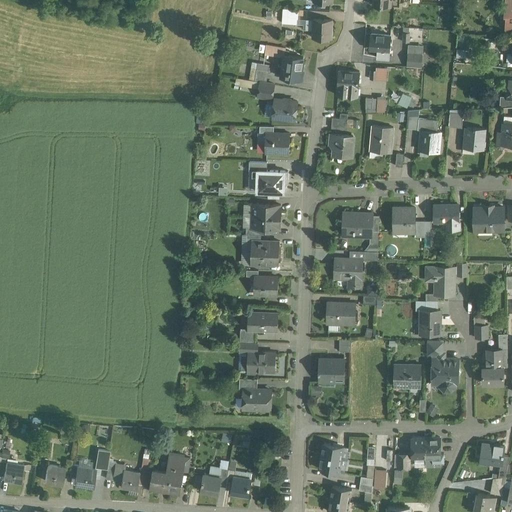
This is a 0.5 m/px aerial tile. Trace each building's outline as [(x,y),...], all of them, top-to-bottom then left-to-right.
[(298,9),(283,8),(282,22),(297,23),(298,9)] [(332,19),(313,18),(313,19),(311,19),(307,19),(306,29),(313,29),(313,37),(332,38),(332,19)] [(390,35),(371,33),(370,49),(378,50),(377,58),(389,59),(389,51),(390,35)] [(286,47),(266,44),(265,54),(284,57),(284,54),(285,54),(286,47)] [(408,53),(422,54),(423,54),(424,45),(409,45),(408,53)] [(408,53),(407,67),(421,68),(422,54),(408,53)] [(285,54),(284,54),(284,57),(281,77),(302,80),(303,71),(302,71),(303,57),(285,54)] [(223,59),(221,72),(230,73),(232,60),(223,59)] [(257,68),(258,62),(247,60),(244,79),(249,79),(255,81),(257,68)] [(258,62),(257,68),(269,70),(270,64),(258,62)] [(377,71),(377,80),(387,80),(387,68),(377,67),(377,71)] [(269,70),(257,68),(255,81),(261,82),(266,83),(269,70)] [(359,71),(339,70),(337,96),(347,96),(347,95),(357,95),(359,71)] [(255,81),(249,79),(247,87),(259,89),(261,82),(255,81)] [(266,83),(261,82),(259,89),(258,96),(272,98),(274,84),(266,83)] [(403,92),(398,103),(408,107),(412,96),(403,92)] [(508,97),(500,96),(500,107),(511,106),(511,97),(508,97)] [(297,101),(275,98),(273,117),(295,120),(297,101)] [(367,98),(366,109),(378,110),(378,99),(367,98)] [(378,99),(378,110),(385,111),(386,99),(378,99)] [(419,110),(408,111),(407,127),(417,129),(419,118),(419,110)] [(463,114),(450,113),(449,126),(462,127),(463,114)] [(340,118),(332,118),(331,128),(347,130),(348,119),(340,118)] [(438,120),(419,118),(417,129),(422,129),(422,130),(423,130),(422,139),(421,138),(421,147),(429,148),(429,150),(438,151),(440,131),(437,130),(438,120)] [(511,123),(503,122),(503,131),(498,131),(496,146),(499,148),(502,149),(504,147),(505,144),(511,145),(511,123)] [(393,127),(372,125),(370,150),(391,152),(393,127)] [(474,127),(467,126),(467,127),(466,136),(465,144),(473,145),(473,148),(483,148),(485,128),(476,127),(474,127)] [(274,132),(266,132),(265,153),(289,154),(290,133),(274,132)] [(353,136),(330,134),(329,145),(334,145),(334,155),(351,157),(353,136)] [(404,154),(397,153),(395,166),(403,167),(404,154)] [(267,162),(249,161),(249,170),(257,171),(257,170),(267,170),(267,162)] [(267,170),(257,170),(257,171),(257,192),(285,193),(285,180),(288,180),(288,171),(267,170)] [(281,205),(253,204),(252,227),(264,228),(280,229),(281,205)] [(459,204),(434,205),(434,206),(434,214),(434,221),(446,220),(446,228),(459,228),(459,204)] [(493,207),(493,205),(484,205),(484,207),(474,207),(474,217),(472,219),(472,224),(474,226),(474,230),(504,230),(504,206),(493,207)] [(416,220),(415,207),(393,207),(394,231),(415,231),(416,231),(416,220)] [(373,213),(343,212),(342,235),(354,235),(354,231),(373,232),(373,215),(373,213)] [(365,249),(367,251),(378,251),(380,215),(373,215),(373,232),(372,236),(370,236),(370,243),(365,249)] [(425,220),(416,220),(416,231),(415,231),(415,236),(425,236),(425,220)] [(432,220),(425,220),(425,236),(432,236),(432,231),(433,231),(434,226),(432,226),(432,220)] [(261,240),(252,240),(251,264),(279,265),(280,241),(261,240)] [(367,251),(351,250),(351,258),(363,258),(363,259),(378,259),(378,251),(367,251)] [(351,258),(335,257),(334,277),(349,278),(349,286),(361,286),(362,278),(363,259),(363,258),(351,258)] [(467,263),(458,262),(458,274),(467,275),(467,263)] [(455,266),(436,266),(427,266),(427,279),(428,279),(428,278),(436,278),(436,293),(439,293),(454,294),(455,266)] [(259,276),(255,276),(254,293),(278,294),(279,277),(259,276)] [(368,285),(368,294),(377,295),(377,285),(368,285)] [(368,294),(364,294),(363,303),(377,304),(377,295),(368,294)] [(439,300),(426,300),(426,309),(438,309),(439,300)] [(356,302),(328,301),(327,322),(329,322),(341,323),(355,323),(356,302)] [(426,309),(421,309),(421,333),(440,334),(440,309),(438,309),(426,309)] [(277,312),(249,311),(248,328),(248,329),(255,329),(276,330),(277,326),(278,325),(278,323),(278,322),(278,321),(277,321),(277,312)] [(341,323),(329,322),(328,330),(340,330),(341,323)] [(486,324),(475,325),(475,338),(488,337),(488,324),(486,324)] [(248,328),(240,327),(240,341),(255,342),(255,329),(248,329),(248,328)] [(507,333),(499,334),(500,348),(508,348),(507,333)] [(351,338),(340,338),(339,351),(351,351),(351,338)] [(427,340),(427,352),(434,352),(441,352),(441,351),(441,340),(427,340)] [(255,342),(240,341),(240,351),(249,351),(258,351),(258,342),(255,342)] [(508,367),(508,348),(500,348),(487,348),(487,367),(482,367),(483,383),(505,382),(504,367),(508,367)] [(258,351),(249,351),(240,351),(239,371),(255,372),(257,370),(275,370),(275,368),(276,366),(276,362),(275,361),(276,352),(258,351)] [(345,358),(319,358),(319,380),(336,380),(336,376),(343,376),(344,377),(345,377),(345,358)] [(433,358),(432,382),(440,382),(441,385),(442,388),(445,389),(448,390),(451,390),(453,388),(455,386),(455,383),(458,383),(459,373),(461,371),(459,368),(459,359),(446,358),(433,358)] [(421,365),(395,364),(394,386),(421,386),(421,365)] [(258,378),(240,377),(239,392),(243,392),(244,388),(257,389),(258,378)] [(320,392),(321,385),(314,384),(312,391),(320,392)] [(257,389),(244,388),(243,392),(243,407),(271,408),(272,389),(257,389)] [(230,432),(224,431),(223,438),(233,439),(234,435),(229,434),(230,432)] [(440,437),(412,438),(412,457),(433,456),(441,456),(441,453),(440,437)] [(343,446),(324,443),(322,456),(339,459),(340,452),(342,452),(343,446)] [(494,444),(482,443),(480,461),(490,462),(490,461),(501,462),(503,462),(504,454),(505,445),(494,444)] [(98,449),(95,468),(107,470),(110,451),(98,449)] [(441,453),(441,456),(433,456),(433,462),(444,462),(444,453),(441,453)] [(167,472),(153,470),(153,474),(151,486),(178,491),(182,469),(184,457),(170,454),(167,472)] [(410,454),(398,454),(398,468),(410,468),(410,454)] [(510,455),(504,454),(503,462),(501,462),(498,477),(506,476),(510,455)] [(339,459),(322,456),(320,469),(339,472),(340,466),(338,466),(339,459)] [(433,456),(416,457),(416,465),(433,464),(433,462),(433,456)] [(143,457),(141,472),(139,484),(145,485),(147,473),(149,458),(143,457)] [(190,458),(184,457),(182,469),(188,470),(190,458)] [(236,469),(238,459),(231,458),(229,467),(236,469)] [(6,462),(4,473),(3,478),(21,481),(24,465),(6,462)] [(125,465),(115,463),(114,475),(122,476),(120,485),(138,488),(139,484),(141,472),(124,469),(125,465)] [(65,467),(47,465),(45,480),(51,481),(51,484),(62,486),(64,475),(65,467)] [(95,468),(77,465),(75,477),(74,484),(92,487),(95,468)] [(223,468),(211,466),(209,475),(204,474),(201,490),(219,493),(221,479),(222,477),(221,477),(223,468)] [(235,470),(229,469),(227,480),(233,481),(234,476),(235,470)] [(234,476),(252,479),(253,473),(235,470),(234,476)] [(234,476),(233,481),(231,492),(249,494),(252,479),(234,476)] [(373,478),(361,476),(360,483),(373,485),(373,478)] [(498,477),(493,477),(490,493),(502,495),(503,490),(506,476),(498,477)] [(373,485),(360,483),(359,490),(372,492),(373,485)] [(352,489),(333,486),(331,498),(348,501),(349,494),(351,495),(352,489)] [(509,491),(503,490),(502,495),(501,504),(507,505),(508,499),(509,491)] [(492,511),(496,497),(478,493),(474,511),(475,511),(492,511)] [(348,501),(331,498),(328,511),(332,511),(347,511),(348,508),(347,508),(348,501)]
